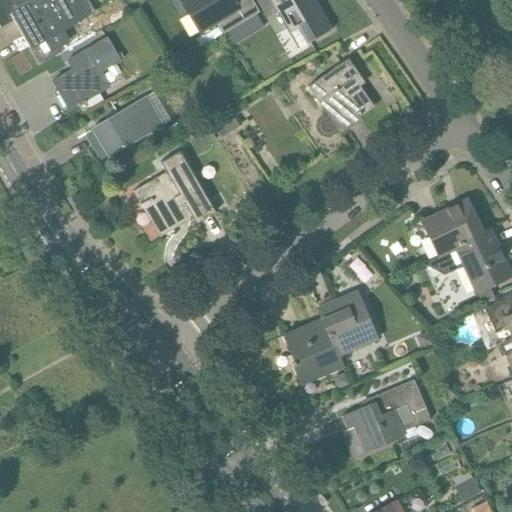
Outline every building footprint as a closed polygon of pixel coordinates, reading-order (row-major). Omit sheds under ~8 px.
[(0,0),(0,29),(17,20),(23,30),(78,0),(0,0)] [(78,0),(23,30),(33,48),(45,41),(51,52),(67,42),(61,31),(93,13),(85,0),(78,0)] [(223,34),(244,22),(259,13),(251,0),(179,0),(180,0),(199,33),(216,22),(223,34)] [(298,30),(306,45),(332,30),(315,0),(255,0),(267,19),(277,14),(289,34),(298,30)] [(247,37),(240,24),(223,34),(231,47),(247,37)] [(86,103),(85,101),(109,88),(100,73),(120,62),(107,40),(67,62),(68,63),(69,63),(73,70),(52,82),(59,94),(55,96),(62,109),(66,106),(69,111),(78,106),(79,108),(86,103)] [(324,98),(344,126),(371,107),(352,79),(358,74),(348,59),(307,87),(318,102),(324,98)] [(114,66),(106,71),(112,80),(120,75),(114,66)] [(109,157),(161,126),(145,98),(92,130),(109,157)] [(233,106),(215,119),(225,134),(241,123),(236,116),(239,114),(233,106)] [(190,133),(200,151),(203,149),(213,143),(203,126),(193,131),(190,133)] [(166,172),(140,188),(148,201),(140,206),(143,211),(146,209),(161,235),(179,225),(178,222),(190,214),(193,219),(212,208),(180,152),(161,163),(166,172)] [(483,236),(482,235),(467,201),(423,222),(440,257),(456,249),(483,236)] [(495,298),(489,286),(510,276),(489,231),(482,235),(483,236),(456,249),(440,257),(424,264),(444,276),(464,266),(476,292),(481,304),(495,298)] [(338,357),(339,356),(377,340),(357,292),(317,309),(322,320),(338,357)] [(511,335),(511,296),(483,310),(495,334),(508,328),(511,335)] [(343,367),(339,356),(338,357),(322,320),(283,336),(295,362),(292,363),(301,385),(343,367)] [(431,343),(426,332),(414,337),(419,348),(431,343)] [(350,385),(344,373),(332,378),(337,390),(350,385)] [(365,453),(403,437),(392,412),(406,406),(413,423),(429,417),(413,380),(366,400),(368,405),(342,417),(347,430),(358,426),(362,435),(358,437),(365,453)] [(472,478),(455,488),(454,488),(462,503),(463,503),(478,495),(480,493),(472,479),(472,478)] [(400,511),(395,501),(376,511),(400,511)] [(490,511),(485,502),(470,510),(471,511),(490,511)]
